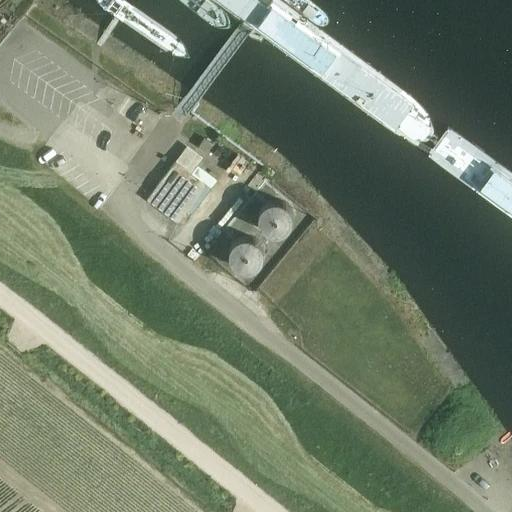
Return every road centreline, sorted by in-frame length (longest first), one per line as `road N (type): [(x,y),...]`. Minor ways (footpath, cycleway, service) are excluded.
road 1 (unclassified): [(484,511),(123,215),(118,186),(69,146)]
road 2 (track): [(264,511),(0,309)]
